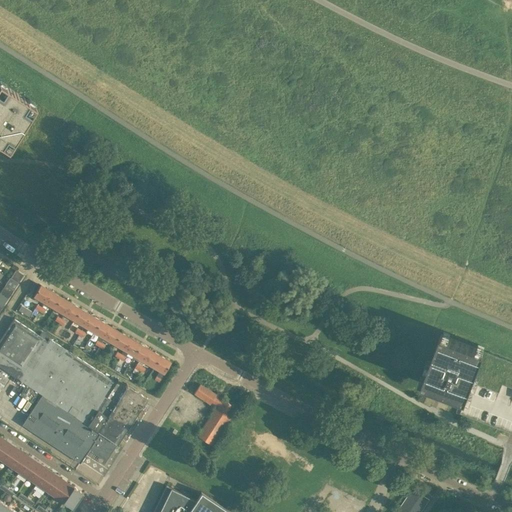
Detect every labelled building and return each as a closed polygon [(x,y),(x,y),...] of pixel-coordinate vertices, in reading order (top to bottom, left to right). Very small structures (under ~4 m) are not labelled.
[(36,104),(0,80),(0,142),(8,147),(36,104)] [(23,275),(18,272),(16,270),(10,278),(18,283),(23,275)] [(9,278),(4,285),(13,291),(18,283),(10,278),(9,278)] [(0,293),(2,295),(8,298),(13,291),(4,285),(0,291),(0,293)] [(34,296),(45,302),(51,291),(41,285),(34,296)] [(61,297),(51,291),(45,302),(54,308),(61,297)] [(71,303),(61,297),(54,308),(64,314),(71,303)] [(81,309),(71,303),(64,314),(74,320),(81,309)] [(31,311),(21,305),(18,310),(28,316),(31,311)] [(91,315),(81,309),(74,320),(84,325),(84,326),(91,315)] [(101,321),(91,315),(84,326),(94,331),(101,321)] [(41,394),(67,411),(100,433),(117,444),(147,398),(127,385),(128,384),(126,383),(125,384),(118,379),(115,382),(49,338),(49,337),(43,333),(40,336),(13,318),(0,338),(0,366),(12,375),(41,394)] [(110,326),(101,321),(94,331),(104,337),(110,326)] [(94,331),(84,326),(84,325),(81,330),(78,334),(88,340),(94,331)] [(120,332),(110,326),(104,337),(114,343),(120,332)] [(130,338),(120,332),(114,343),(124,349),(130,338)] [(461,398),(465,400),(466,400),(484,352),(484,351),(441,334),(425,376),(423,380),(422,383),(442,391),(461,398)] [(140,344),(130,338),(124,349),(128,351),(134,355),(140,344)] [(150,350),(140,344),(134,355),(144,361),(150,350)] [(124,349),(121,354),(119,358),(123,360),(128,351),(124,349)] [(160,356),(150,350),(144,361),(154,367),(160,356)] [(511,362),(484,352),(466,400),(465,400),(460,414),(474,419),(478,421),(490,425),(494,427),(510,433),(511,433),(511,362)] [(170,362),(160,356),(154,367),(159,370),(164,373),(170,362)] [(158,382),(164,373),(159,370),(154,379),(158,382)] [(215,397),(216,395),(200,384),(194,393),(210,404),(212,401),(217,405),(197,436),(209,444),(233,406),(222,399),(220,401),(215,397)] [(117,444),(100,433),(67,411),(41,394),(21,424),(22,425),(22,424),(46,440),(46,441),(47,441),(80,462),(79,463),(80,463),(90,449),(107,460),(117,445),(117,444)] [(11,444),(2,438),(0,440),(0,458),(1,459),(11,444)] [(20,450),(11,444),(1,459),(10,465),(20,450)] [(10,465),(18,471),(29,456),(20,450),(10,465)] [(29,456),(18,471),(27,477),(37,462),(29,456)] [(27,477),(36,483),(46,468),(37,462),(27,477)] [(46,468),(36,483),(45,489),(55,474),(46,468)] [(45,489),(54,495),(64,480),(55,474),(45,489)] [(64,480),(54,495),(63,501),(73,486),(64,480)] [(230,511),(201,492),(195,500),(166,485),(152,511),(230,511)] [(73,486),(63,501),(63,502),(72,508),(83,493),(73,486)] [(14,493),(6,488),(4,491),(12,496),(14,493)] [(420,511),(429,499),(412,488),(396,511),(420,511)] [(434,494),(427,489),(423,494),(431,499),(434,494)] [(27,497),(24,501),(31,505),(34,502),(27,497)]
